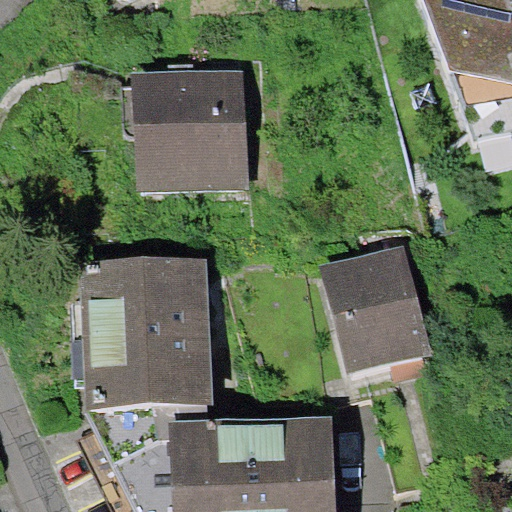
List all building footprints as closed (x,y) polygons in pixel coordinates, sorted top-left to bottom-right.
[(511,0),(423,0),(474,142),(511,133),(511,0)] [(169,72),(132,73),(133,87),(135,139),(137,192),(248,188),(243,69),(193,71),(182,71),(169,72)] [(135,139),(133,87),(123,87),(123,130),(125,135),(129,138),(131,139),(133,139),(135,139)] [(404,245),(320,266),(337,332),(347,374),(432,353),(404,245)] [(213,404),(208,256),(81,261),(83,303),(85,355),(86,388),(87,408),(213,404)] [(85,355),(83,303),(73,303),(77,388),(86,388),(85,355)] [(336,511),(332,415),(169,422),(172,511),(336,511)]
